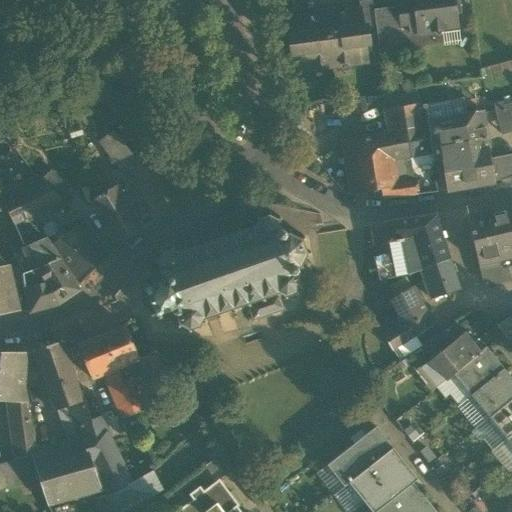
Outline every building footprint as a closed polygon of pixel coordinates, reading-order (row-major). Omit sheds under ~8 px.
[(209,0),(197,2),(198,10),(210,9),(209,0)] [(368,29),(376,28),(373,10),(371,0),(369,0),(358,2),(359,9),(361,9),(363,29),(368,29)] [(432,31),(438,36),(443,30),(455,28),(453,14),(460,13),(458,0),(414,0),(415,4),(408,5),(411,23),(418,22),(419,33),(432,31)] [(408,5),(397,6),(399,24),(411,23),(408,5)] [(397,6),(373,10),(376,28),(378,45),(402,42),(399,24),(397,6)] [(359,9),(325,14),(332,66),(368,61),(366,53),(365,43),(370,42),(368,29),(363,29),(361,9),(359,9)] [(296,71),(332,66),(325,14),(289,19),(292,37),(287,38),(289,53),(294,52),(295,62),(296,71)] [(464,98),(447,101),(450,117),(461,115),(466,114),(464,98)] [(447,101),(422,105),(427,121),(450,117),(447,101)] [(387,124),(388,132),(390,132),(428,125),(427,121),(422,105),(422,103),(384,110),(387,124)] [(496,110),(498,122),(508,120),(505,109),(496,110)] [(442,159),(447,190),(493,182),(490,164),(491,164),(490,158),(489,149),(483,111),(466,114),(461,115),(467,152),(441,157),(442,159)] [(433,160),(433,161),(442,159),(441,157),(467,152),(461,115),(450,117),(427,121),(428,125),(429,125),(433,160)] [(511,135),(508,120),(498,122),(501,138),(511,135)] [(426,155),(427,161),(433,160),(429,125),(428,125),(390,132),(392,157),(420,152),(421,156),(426,155)] [(98,143),(123,176),(138,165),(113,131),(98,143)] [(416,180),(413,180),(396,183),(394,164),(392,157),(390,132),(388,132),(341,141),(349,190),(350,194),(378,190),(381,190),(381,194),(383,198),(405,196),(418,194),(416,180)] [(497,163),(500,180),(511,177),(511,153),(490,158),(491,164),(497,163)] [(410,162),(394,164),(396,183),(413,180),(410,162)] [(490,164),(493,182),(500,180),(497,163),(491,164),(490,164)] [(51,170),(41,179),(61,201),(72,191),(51,170)] [(1,189),(3,195),(15,188),(8,171),(0,173),(0,183),(2,189),(1,189)] [(37,176),(15,188),(3,195),(0,196),(6,208),(24,248),(38,242),(25,215),(45,205),(50,214),(66,205),(61,201),(41,179),(38,176),(37,176)] [(141,228),(128,206),(122,195),(116,186),(89,203),(116,244),(141,228)] [(132,189),(122,195),(128,206),(139,199),(132,189)] [(467,216),(484,281),(505,275),(503,267),(511,265),(511,209),(511,206),(511,205),(467,216)] [(187,332),(191,332),(191,328),(197,326),(200,329),(202,327),(199,323),(201,318),(203,323),(221,317),(219,313),(231,309),(232,313),(248,308),(251,318),(250,319),(251,320),(252,320),(252,321),(255,320),(255,319),(267,315),(267,316),(269,316),(269,314),(281,310),(281,311),(283,311),(283,309),(284,309),(283,308),(282,308),(279,298),(280,297),(278,292),(283,295),(283,299),(286,300),(287,295),(293,293),(296,296),(298,294),(295,291),(298,285),(303,285),(303,282),(299,282),(297,276),(300,273),(297,271),(296,267),(297,266),(301,270),(303,268),(299,264),(304,255),(310,255),(310,252),(305,252),(301,243),(305,238),(303,236),(300,240),(290,235),(290,230),(287,230),(287,235),(285,235),(284,232),(284,229),(280,229),(278,222),(281,219),(279,217),(275,220),(270,216),(270,213),(268,212),(267,216),(261,218),(258,215),(256,217),(258,220),(256,226),(254,221),(251,222),(252,227),(240,231),(239,226),(235,227),(237,232),(226,236),(224,231),(221,232),(223,237),(211,241),(210,236),(206,237),(208,242),(196,246),(195,241),(192,242),(193,247),(182,251),(181,246),(178,247),(179,251),(174,249),(174,245),(171,245),(171,249),(165,251),(162,248),(160,250),(163,253),(159,259),(155,259),(155,262),(159,263),(162,269),(158,272),(160,274),(162,279),(148,285),(146,281),(143,282),(144,286),(144,287),(144,288),(140,290),(141,293),(146,292),(154,311),(149,312),(151,317),(155,315),(156,316),(156,315),(158,319),(160,318),(162,318),(160,314),(171,309),(173,313),(173,316),(178,316),(180,322),(176,325),(179,328),(181,325),(187,328),(187,332)] [(390,253),(394,278),(409,274),(421,270),(421,269),(450,259),(441,233),(436,216),(385,223),(390,253)] [(51,245),(80,283),(109,258),(105,252),(83,220),(51,245)] [(367,252),(377,251),(374,228),(364,229),(367,252)] [(29,263),(32,261),(39,257),(43,265),(58,258),(45,239),(38,242),(24,248),(29,263)] [(374,257),(379,281),(394,278),(390,253),(374,257)] [(37,268),(43,265),(39,257),(32,261),(37,268)] [(30,309),(30,312),(57,304),(78,290),(58,258),(43,265),(37,268),(22,274),(24,288),(30,309)] [(425,283),(431,298),(459,288),(450,259),(421,269),(421,270),(423,277),(425,283)] [(0,314),(18,310),(7,265),(0,266),(0,314)] [(399,325),(407,340),(415,335),(433,324),(432,323),(413,287),(390,299),(401,320),(397,322),(399,325)] [(511,313),(496,325),(511,344),(511,313)] [(415,335),(420,346),(438,335),(441,333),(435,321),(432,323),(433,324),(415,335)] [(124,326),(101,335),(77,344),(92,380),(103,375),(121,419),(135,414),(134,414),(153,406),(150,399),(170,392),(169,391),(145,357),(139,360),(125,325),(124,326)] [(383,334),(392,350),(407,340),(399,325),(383,334)] [(445,380),(453,374),(479,352),(463,333),(430,361),(445,380)] [(38,364),(54,411),(71,405),(84,401),(84,399),(82,400),(62,341),(37,349),(38,364)] [(453,374),(470,396),(503,369),(486,347),(479,352),(453,374)] [(145,355),(154,368),(160,364),(151,351),(145,355)] [(0,401),(10,402),(26,403),(23,389),(26,353),(0,352),(0,401)] [(470,396),(488,417),(511,397),(511,379),(503,369),(470,396)] [(511,397),(488,417),(506,439),(511,433),(511,397)] [(106,491),(107,494),(132,482),(110,437),(100,417),(91,420),(84,401),(71,405),(85,443),(104,490),(105,490),(106,491)] [(17,458),(31,456),(28,448),(35,446),(26,403),(10,402),(17,458)] [(111,412),(100,417),(110,437),(121,432),(111,412)] [(331,460),(348,483),(392,448),(375,426),(331,460)] [(48,506),(104,490),(85,443),(46,454),(38,450),(37,446),(35,446),(28,448),(31,456),(39,480),(48,506)] [(348,483),(371,511),(374,511),(412,482),(405,474),(410,470),(392,448),(348,483)] [(0,465),(0,489),(39,480),(31,456),(17,458),(18,461),(0,465)] [(154,471),(132,482),(107,494),(116,511),(118,511),(163,490),(154,471)] [(178,511),(211,511),(232,497),(219,479),(203,491),(200,486),(189,495),(193,499),(178,511)] [(435,511),(412,482),(374,511),(435,511)] [(240,511),(237,507),(239,506),(232,497),(211,511),(240,511)]
